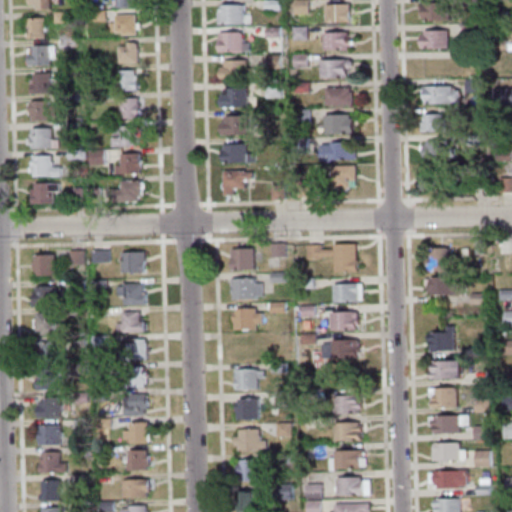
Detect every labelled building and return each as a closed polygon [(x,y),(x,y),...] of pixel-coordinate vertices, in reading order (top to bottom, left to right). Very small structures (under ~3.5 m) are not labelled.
[(48,0),(48,9),(36,9),(36,3),(27,3),(27,0),(48,0)] [(278,0),(279,9),(264,10),(263,0),(278,0)] [(308,0),(308,13),(294,14),(294,0),(308,0)] [(449,19),(422,20),(422,10),(419,10),(419,2),(449,1),(449,19)] [(242,4),(242,16),(247,15),(248,24),(217,25),(217,12),(220,12),(220,5),(242,4)] [(349,4),(350,21),(325,22),(324,5),(349,4)] [(506,21),(492,21),(491,10),(506,10),(506,21)] [(91,21),(91,11),(104,11),(104,21),(91,21)] [(54,22),(54,12),(67,12),(68,22),(54,22)] [(114,15),(134,14),(134,33),(121,34),(121,31),(115,31),(114,15)] [(26,18),(44,18),(45,38),(27,38),(26,18)] [(478,34),(463,34),(463,23),(478,23),(478,34)] [(279,37),(265,37),(265,28),(279,27),(279,37)] [(307,40),(293,40),(292,27),(306,27),(307,40)] [(447,47),(420,47),(420,33),(423,33),(423,29),(447,29),(447,47)] [(241,52),(218,53),(218,32),(241,31),(241,43),(248,43),(248,51),(241,51),(241,52)] [(324,50),(323,33),(347,32),(348,49),(324,50)] [(72,48),(59,49),(59,39),(72,39),(72,48)] [(506,50),(492,50),(492,39),(505,39),(506,50)] [(117,46),(126,46),(126,42),(136,42),(136,63),(118,63),(117,46)] [(53,46),(54,59),(48,59),(49,64),(27,65),(27,49),(31,49),(31,47),(53,46)] [(464,50),(478,50),(478,61),(464,61),(464,50)] [(293,55),(307,54),(307,67),(294,67),(293,55)] [(266,68),(266,56),(279,55),(280,68),(266,68)] [(321,77),(321,60),(347,60),(348,77),(321,77)] [(220,67),(223,67),(223,62),(246,61),(246,69),(251,69),(251,76),(246,77),(246,79),(220,79),(220,67)] [(101,75),(88,75),(88,66),(101,65),(101,75)] [(79,78),(66,78),(65,67),(79,67),(79,78)] [(133,69),(133,74),(136,74),(137,89),(116,90),(115,80),(111,80),(110,70),(133,69)] [(49,92),(30,93),(30,79),(33,79),(33,73),(48,72),(49,92)] [(479,92),(465,92),(465,79),(479,78),(479,92)] [(280,97),(266,97),(265,83),(279,83),(280,97)] [(308,93),(294,94),(293,83),(308,83),(308,93)] [(451,85),(451,89),(459,89),(459,101),(451,101),(451,102),(422,102),(421,85),(451,85)] [(511,87),(511,105),(492,105),(492,87),(511,87)] [(253,97),(253,106),(220,107),(220,95),(223,95),(223,89),(245,88),(246,98),(253,97)] [(352,92),(352,105),(326,106),(326,89),(348,88),(348,92),(352,92)] [(62,102),(62,94),(76,94),(76,102),(62,102)] [(88,104),(88,94),(101,94),(101,104),(88,104)] [(121,117),(120,98),(137,98),(138,117),(121,117)] [(30,101),(46,100),(46,106),(53,106),(53,116),(46,116),(47,121),(30,121),(30,114),(28,114),(28,103),(30,103),(30,101)] [(480,118),(464,119),(464,106),(480,106),(480,118)] [(296,123),(296,109),(310,109),(311,123),(296,123)] [(422,121),(422,113),(456,113),(456,125),(448,125),(448,130),(420,131),(420,121),(422,121)] [(325,115),(349,115),(349,117),(352,117),(352,132),(325,133),(325,115)] [(224,117),(247,116),(247,134),(220,134),(220,122),(224,122),(224,117)] [(67,132),(66,122),(79,122),(80,132),(67,132)] [(136,126),(136,131),(139,131),(139,145),(112,146),(111,137),(120,137),(119,134),(113,134),(113,126),(136,126)] [(30,129),(50,128),(51,140),(57,139),(57,147),(31,148),(30,129)] [(466,134),(480,134),(481,145),(466,146),(466,134)] [(308,153),(293,154),(293,139),(307,138),(308,153)] [(448,140),(448,149),(455,149),(455,158),(423,158),(423,143),(425,143),(425,141),(448,140)] [(351,142),(351,148),(355,148),(356,159),(331,159),(332,161),(321,161),(321,145),(330,145),(330,143),(351,142)] [(253,161),(223,162),(222,145),(245,144),(246,154),(253,154),(253,161)] [(495,161),(495,148),(511,148),(511,160),(495,161)] [(104,163),(89,164),(88,150),(104,149),(104,163)] [(80,150),(80,158),(67,158),(67,150),(80,150)] [(139,153),(139,172),(115,173),(114,165),(121,165),(121,153),(139,153)] [(59,175),(32,176),(32,171),(29,171),(29,161),(32,161),(31,156),(50,155),(50,167),(59,167),(59,175)] [(355,186),(332,187),(331,166),(354,165),(355,186)] [(419,167),(437,166),(437,186),(419,186),(419,167)] [(244,187),(232,187),(233,193),(224,193),(223,170),(244,169),(244,172),(251,172),(251,177),(244,178),(244,187)] [(511,191),(498,191),(498,177),(511,177),(511,191)] [(121,180),(140,180),(140,194),(137,194),(137,200),(112,201),(112,189),(121,189),(121,180)] [(310,195),(297,195),(297,181),(309,181),(310,195)] [(57,191),(52,191),(52,203),(30,204),(30,189),(33,189),(33,184),(57,183),(57,191)] [(283,198),(270,198),(270,185),(282,185),(283,198)] [(99,201),(91,201),(90,186),(99,186),(99,201)] [(81,187),(81,201),(72,201),(72,187),(81,187)] [(474,253),(474,238),(483,238),(484,253),(474,253)] [(271,257),(271,243),(284,243),(285,257),(271,257)] [(306,260),(306,245),(321,245),(321,249),(333,248),(333,244),(356,243),(356,271),(334,272),(334,255),(321,255),(321,259),(306,260)] [(426,262),(425,247),(447,246),(447,253),(453,253),(453,262),(448,262),(448,270),(431,270),(431,262),(426,262)] [(231,269),(231,248),(253,248),(253,268),(231,269)] [(92,262),(91,250),(108,249),(108,262),(92,262)] [(69,264),(69,250),(83,250),(83,264),(69,264)] [(122,272),(121,252),(143,252),(144,271),(122,272)] [(34,275),(34,269),(33,269),(33,260),(34,260),(34,254),(52,253),(52,258),(61,257),(61,275),(34,275)] [(270,272),(286,272),(286,281),(271,281),(270,272)] [(430,295),(430,292),(427,292),(427,285),(430,285),(430,277),(453,276),(453,282),(462,282),(462,294),(430,295)] [(300,278),(314,277),(314,288),(300,288),(300,278)] [(234,299),(233,293),(232,293),(231,279),(255,278),(255,283),(262,283),(262,295),(255,295),(255,298),(234,299)] [(91,280),(105,279),(105,291),(91,292),(91,280)] [(70,289),(70,281),(84,280),(84,289),(70,289)] [(123,283),(141,283),(141,294),(144,294),(144,302),(123,303),(123,295),(118,295),(117,286),(123,286),(123,283)] [(333,284),(361,283),(362,299),(358,299),(358,301),(334,302),(333,284)] [(31,306),(30,297),(33,297),(33,290),(35,290),(35,286),(53,285),(54,305),(31,306)] [(511,299),(500,299),(500,290),(511,289),(511,299)] [(471,293),(484,292),(484,303),(471,303),(471,293)] [(285,301),(285,312),(270,312),(270,302),(285,301)] [(314,315),(301,316),(301,305),(314,305),(314,315)] [(82,307),(82,316),(69,316),(69,307),(82,307)] [(104,315),(91,316),(90,308),(104,307),(104,315)] [(255,308),(255,313),(262,313),(262,323),(255,323),(255,329),(234,329),(234,320),(233,321),(233,312),(236,312),(236,308),(255,308)] [(511,310),(511,326),(504,327),(503,311),(511,310)] [(138,311),(138,317),(141,317),(141,321),(143,321),(143,330),(122,330),(122,311),(138,311)] [(53,312),(53,322),(56,322),(56,323),(63,323),(63,331),(56,331),(56,333),(41,333),(41,331),(36,331),(36,327),(33,327),(33,319),(35,319),(35,315),(36,315),(36,313),(53,312)] [(355,312),(355,328),(331,329),(330,312),(355,312)] [(445,325),(453,325),(454,350),(429,350),(429,332),(445,332),(445,325)] [(272,342),(272,332),(286,331),(286,341),(272,342)] [(301,334),(315,333),(315,343),(301,343),(301,334)] [(92,336),(105,335),(105,345),(92,346),(92,336)] [(71,346),(71,336),(84,336),(85,345),(71,346)] [(234,337),(255,337),(255,339),(262,338),(262,346),(256,347),(256,357),(233,358),(233,347),(234,347),(234,337)] [(120,352),(126,352),(126,343),(135,343),(135,338),(144,338),(144,342),(145,342),(146,359),(120,359),(120,352)] [(36,361),(35,347),(41,347),(40,341),(57,340),(57,352),(65,352),(65,360),(36,361)] [(321,357),(321,343),(331,343),(331,340),(356,340),(356,356),(321,357)] [(511,354),(496,355),(496,340),(511,340),(511,354)] [(473,355),(473,345),(487,345),(487,354),(473,355)] [(458,378),(430,379),(429,371),(432,371),(432,361),(457,361),(458,378)] [(286,362),(286,372),(272,372),(272,362),(286,362)] [(72,373),(72,363),(86,363),(87,373),(72,373)] [(142,367),(142,372),(145,372),(146,382),(143,382),(143,386),(126,386),(125,367),(142,367)] [(257,368),(257,370),(263,370),(264,378),(257,378),(257,389),(235,389),(235,369),(257,368)] [(57,389),(36,390),(35,377),(37,377),(35,375),(35,371),(37,369),(57,369),(57,389)] [(487,383),(473,384),(473,370),(487,370),(487,383)] [(428,396),(428,388),(456,387),(456,407),(432,407),(431,396),(428,396)] [(304,403),(304,389),(316,389),(317,403),(304,403)] [(87,401),(71,402),(71,392),(87,392),(87,401)] [(275,407),(275,393),(289,392),(289,406),(275,407)] [(145,393),(145,398),(147,398),(147,408),(143,408),(143,414),(124,414),(123,396),(130,396),(130,394),(145,393)] [(333,395),(357,395),(357,401),(360,401),(360,407),(358,407),(358,411),(333,412),(333,395)] [(511,410),(502,410),(502,396),(511,396),(511,410)] [(43,397),(59,397),(60,417),(37,417),(37,405),(39,405),(39,401),(43,401),(43,397)] [(237,399),(258,398),(258,419),(237,419),(237,411),(235,411),(235,401),(238,401),(237,399)] [(474,398),(487,398),(488,411),(474,411),(474,398)] [(467,425),(458,425),(459,432),(433,433),(433,425),(427,426),(427,416),(467,415),(467,425)] [(110,428),(95,428),(95,418),(109,418),(110,428)] [(88,419),(88,429),(74,429),(74,419),(88,419)] [(147,422),(147,442),(130,442),(130,439),(123,439),(123,430),(130,430),(129,423),(147,422)] [(357,422),(358,425),(361,425),(361,431),(360,431),(360,440),(335,440),(334,423),(357,422)] [(511,422),(511,435),(502,435),(502,422),(511,422)] [(290,435),(276,435),(276,423),(290,423),(290,435)] [(59,444),(39,444),(38,425),(59,424),(59,444)] [(488,439),(474,439),(473,426),(488,425),(488,439)] [(259,428),(259,440),(265,440),(265,447),(259,447),(259,449),(237,450),(237,443),(234,443),(234,436),(238,436),(238,429),(259,428)] [(431,451),(433,451),(433,443),(459,442),(459,450),(465,450),(465,459),(431,460),(431,451)] [(75,456),(74,446),(87,446),(88,456),(75,456)] [(98,456),(98,446),(111,446),(111,456),(98,456)] [(127,450),(145,450),(145,455),(148,455),(148,464),(146,465),(146,469),(126,470),(126,461),(119,462),(119,452),(127,452),(127,450)] [(474,466),(474,451),(489,450),(489,465),(474,466)] [(40,452),(59,451),(59,471),(38,472),(38,463),(41,463),(40,452)] [(333,451),(364,451),(364,466),(358,466),(358,467),(334,468),(333,451)] [(277,464),(277,453),(290,453),(290,463),(277,464)] [(239,459),(263,459),(263,466),(256,466),(257,480),(236,480),(235,470),(237,470),(237,464),(239,464),(239,459)] [(466,486),(459,486),(459,487),(429,488),(428,472),(433,472),(433,471),(466,470),(466,486)] [(89,484),(75,485),(75,474),(88,474),(89,484)] [(369,494),(336,495),(336,478),(359,478),(359,480),(368,480),(369,494)] [(148,491),(145,491),(146,496),(122,497),(122,480),(148,479),(148,491)] [(40,480),(59,480),(59,499),(39,500),(39,494),(41,494),(40,480)] [(292,499),(274,499),(274,484),(292,483),(292,499)] [(321,484),(322,497),(305,498),(305,484),(321,484)] [(489,494),(476,495),(476,484),(489,484),(489,494)] [(253,491),(253,511),(237,511),(237,492),(253,491)] [(434,498),(459,497),(459,511),(436,511),(434,511),(434,498)] [(306,511),(306,500),(320,500),(320,511),(306,511)] [(100,501),(113,501),(113,511),(100,511),(100,501)] [(76,511),(76,503),(90,502),(90,511),(76,511)] [(334,511),(333,503),(369,502),(369,511),(365,511),(334,511)]
